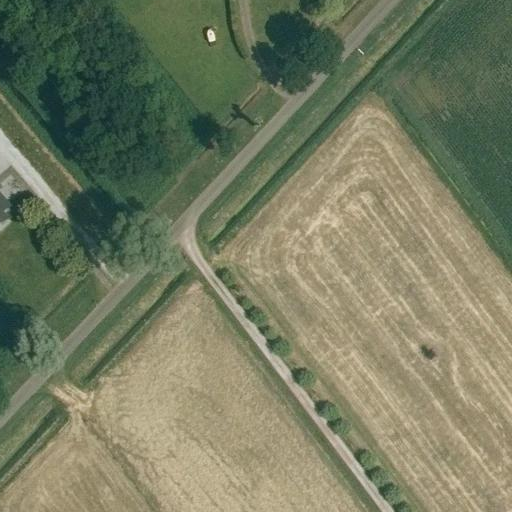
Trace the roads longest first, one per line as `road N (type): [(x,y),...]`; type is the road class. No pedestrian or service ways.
road 1 (unclassified): [(0,417),(391,0)]
road 2 (track): [(386,511),(175,232)]
